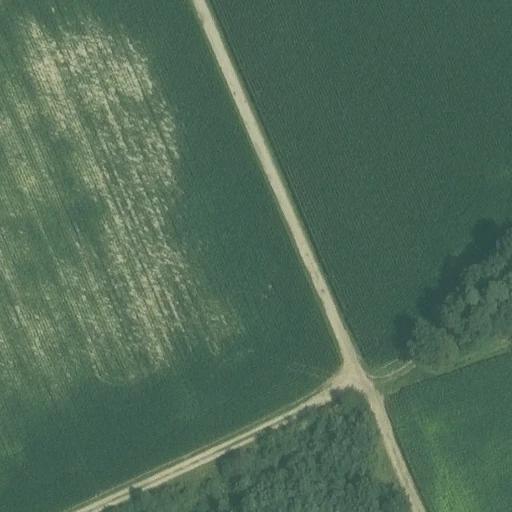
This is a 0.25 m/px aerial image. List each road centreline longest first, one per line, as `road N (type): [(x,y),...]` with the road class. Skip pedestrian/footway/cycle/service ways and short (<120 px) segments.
road 1 (track): [(192,0),(408,511)]
road 2 (track): [(351,377),(72,511)]
